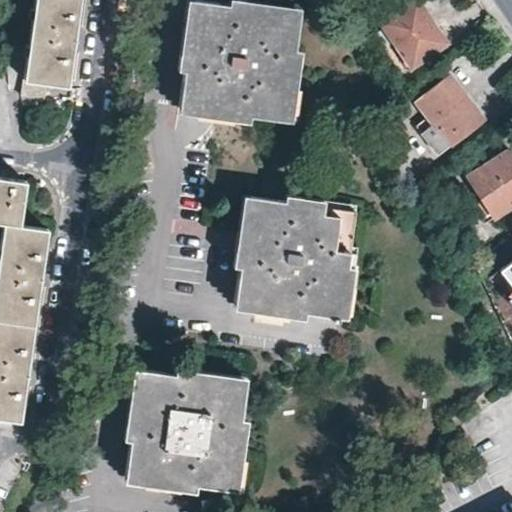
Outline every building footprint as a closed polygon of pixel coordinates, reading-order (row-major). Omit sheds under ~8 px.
[(33,0),(20,95),(42,98),(45,82),(66,86),(77,0),(33,0)] [(192,0),(177,104),(217,110),(263,116),(285,118),(298,12),(236,4),(202,0),(192,0)] [(415,0),(413,0),(381,23),(402,52),(399,55),(407,66),(410,63),(412,65),(442,44),(445,41),(425,13),(415,0)] [(375,16),(373,5),(355,15),(360,25),(375,16)] [(447,74),(416,99),(427,114),(414,124),(430,143),(437,152),(448,143),(469,126),(482,117),(467,98),(452,79),(447,74)] [(475,185),(482,194),(500,216),(511,206),(511,153),(507,148),(470,179),(475,185)] [(24,179),(0,175),(0,220),(1,220),(0,230),(0,415),(18,419),(45,227),(18,224),(24,179)] [(244,222),(240,242),(239,250),(232,299),(338,315),(351,224),(353,210),(248,195),(244,222)] [(511,256),(499,267),(511,284),(511,289),(510,291),(511,295),(511,256)] [(123,473),(160,479),(211,486),(229,488),(243,382),(188,374),(172,372),(138,368),(123,473)]
